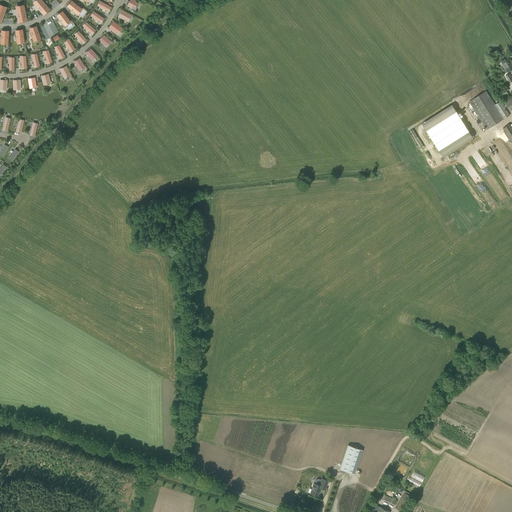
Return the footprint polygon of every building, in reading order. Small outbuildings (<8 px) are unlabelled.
[(43,14),(49,9),(41,0),(40,0),(35,4),(40,11),(41,13),(42,12),(43,14)] [(80,7),(72,1),(68,6),(69,8),(70,9),(75,13),(80,7)] [(100,1),(98,5),(108,11),(110,7),(100,1)] [(26,20),(24,7),(16,9),(18,17),(17,17),(18,19),(19,21),(26,20)] [(63,24),(69,19),(63,11),(60,14),(57,16),(58,17),(59,19),(63,24)] [(128,21),(131,15),(122,11),(119,17),(128,21)] [(94,12),(91,15),(101,22),(103,18),(94,12)] [(95,30),(86,22),(83,26),(92,33),(95,30)] [(114,22),(110,28),(117,33),(121,28),(114,22)] [(36,27),(30,29),(30,30),(30,32),(31,32),(33,38),(39,36),(36,27)] [(19,30),(15,31),(16,33),(15,33),(16,35),(17,41),(24,40),(22,30),(19,30)] [(78,31),(75,34),(83,43),(86,40),(78,31)] [(110,41),(104,35),(99,40),(106,46),(110,41)] [(74,49),(68,39),(64,41),(70,51),(74,49)] [(54,47),(60,58),(64,55),(59,45),(54,47)] [(97,56),(90,49),(86,53),(92,60),(97,56)] [(43,51),(47,63),(51,61),(48,50),(43,51)] [(507,72),(511,69),(511,62),(508,57),(501,61),(507,72)] [(84,66),(79,59),(74,62),(79,70),(84,66)] [(66,67),(60,70),(64,78),(67,77),(71,75),(66,67)] [(44,85),(47,84),(47,83),(50,82),(48,75),(41,77),(44,85)] [(506,89),(497,94),(500,99),(509,94),(506,89)] [(488,130),(510,115),(500,101),(495,104),(486,90),(469,102),(488,130)] [(443,157),(474,138),(452,104),(422,123),(443,157)] [(511,126),(510,124),(503,128),(511,143),(511,126)] [(12,161),(18,152),(15,149),(8,158),(12,161)] [(487,189),(482,193),(485,197),(490,194),(487,189)] [(354,474),(362,450),(348,445),(340,469),(354,474)] [(414,470),(411,476),(422,482),(425,476),(414,470)] [(408,480),(419,487),(421,483),(410,476),(408,480)] [(325,490),(328,480),(321,478),(319,485),(313,483),(310,493),(318,495),(320,488),(325,490)] [(402,511),(403,511),(412,497),(411,497),(412,495),(405,490),(395,507),(402,511)] [(398,499),(386,493),(385,495),(383,494),(381,498),(383,499),(382,500),(395,506),(398,499)]
